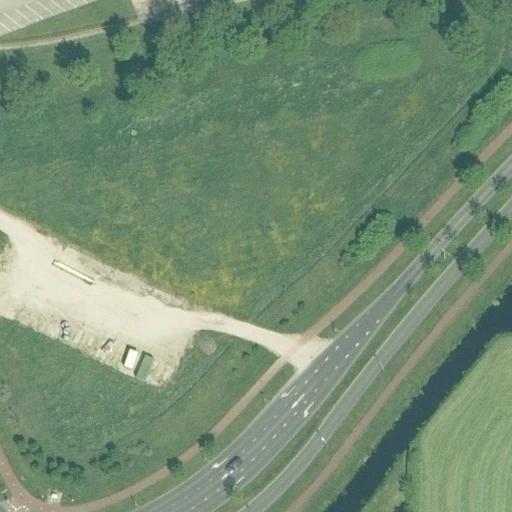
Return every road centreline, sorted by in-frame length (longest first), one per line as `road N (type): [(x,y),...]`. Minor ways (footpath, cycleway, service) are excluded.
road 1 (primary): [(511,170),(250,458),(180,511)]
road 2 (primary): [(254,511),(511,210)]
